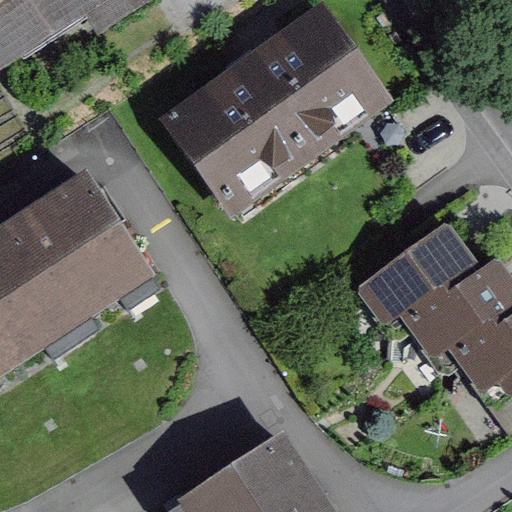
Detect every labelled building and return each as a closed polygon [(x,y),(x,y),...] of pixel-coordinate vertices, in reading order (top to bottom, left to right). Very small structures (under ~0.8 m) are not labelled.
[(88,3),(104,27),(145,0),(0,0),(0,50),(4,56),(88,3)] [(334,0),(282,0),(244,28),(263,53),(335,0),(334,0)] [(380,95),(324,17),(170,128),(226,205),(346,119),(380,95)] [(87,184),(0,241),(0,348),(11,365),(45,343),(39,334),(79,308),(85,317),(119,294),(113,286),(139,269),(145,278),(147,276),(87,184)] [(402,334),(415,325),(478,280),(465,260),(448,237),(442,236),(429,245),(418,253),(365,291),(396,334),(402,334)] [(491,270),(478,280),(415,325),(445,368),(451,368),(464,359),(511,324),(511,291),(498,272),(491,270)] [(511,324),(464,359),(494,401),(501,402),(511,394),(511,324)] [(0,372),(11,365),(0,348),(0,372)] [(325,511),(281,444),(196,499),(204,511),(325,511)]
